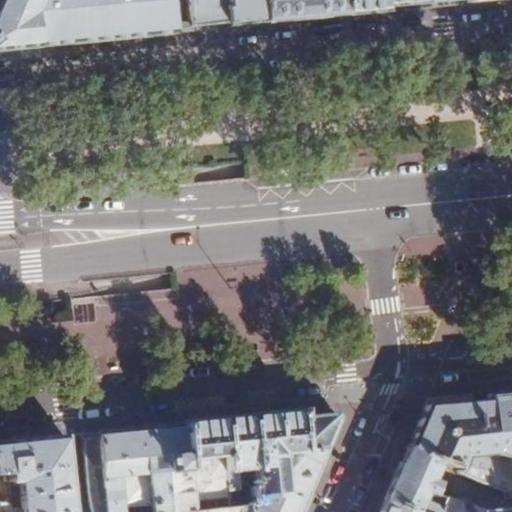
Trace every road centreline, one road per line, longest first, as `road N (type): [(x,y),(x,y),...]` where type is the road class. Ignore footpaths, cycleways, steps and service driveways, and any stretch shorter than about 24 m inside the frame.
road 1 (residential): [(511,32),(0,81)]
road 2 (residential): [(394,365),(0,400)]
road 3 (primary): [(0,272),(210,225)]
road 4 (primary): [(210,225),(83,214),(0,221)]
road 5 (primary): [(210,225),(374,209)]
road 6 (residential): [(374,209),(394,365)]
road 7 (residential): [(394,365),(390,395),(340,511)]
road 8 (primary): [(374,209),(511,196)]
